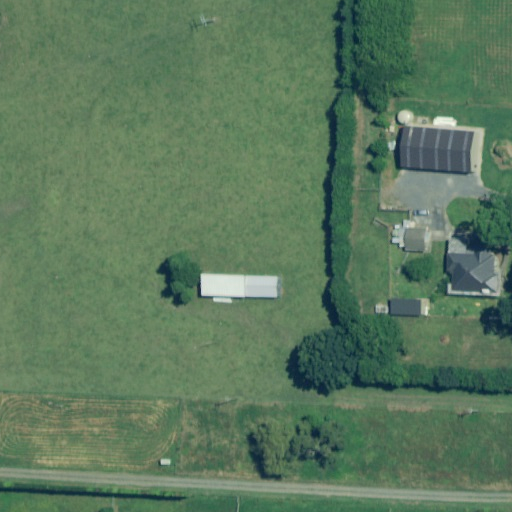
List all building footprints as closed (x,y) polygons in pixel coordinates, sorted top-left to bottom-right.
[(449,233),(410,229),(408,250),(447,253),(449,233)] [(493,254),(453,252),(452,271),(457,271),(456,291),(491,292),(493,254)] [(407,274),(399,263),(388,271),(396,282),(407,274)] [(283,277),(206,273),(205,296),(282,299),(283,277)] [(428,316),(429,302),(416,301),(415,315),(428,316)] [(391,304),(377,304),(377,314),(391,314),(391,304)]
